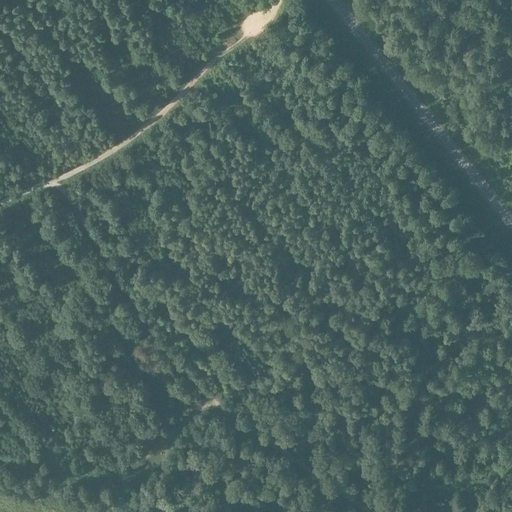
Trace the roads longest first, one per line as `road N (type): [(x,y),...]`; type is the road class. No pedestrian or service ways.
road 1 (track): [(365,511),(190,378),(115,276),(59,180)]
road 2 (tertiary): [(511,225),(332,0)]
road 3 (track): [(59,180),(148,125),(245,26)]
road 4 (track): [(212,401),(131,471),(102,511)]
